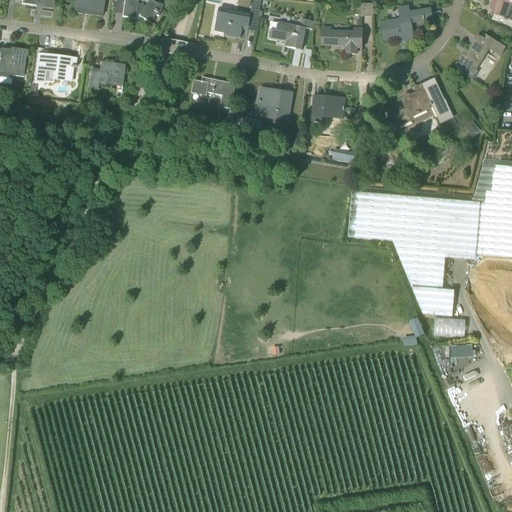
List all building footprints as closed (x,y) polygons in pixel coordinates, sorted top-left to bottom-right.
[(23,0),(22,5),(36,6),(37,3),(43,4),(43,7),(54,9),(55,0),(23,0)] [(83,10),(103,12),(103,0),(75,0),(73,13),(82,14),(83,10)] [(136,20),(136,16),(140,18),(151,23),(155,15),(158,17),(162,6),(157,4),(156,4),(149,1),(145,7),(144,7),(143,7),(141,6),(137,5),(138,2),(125,0),(124,0),(115,0),(116,2),(125,3),(122,17),(134,19),(134,20),(136,20)] [(253,0),(252,8),(261,10),(262,0),(253,0)] [(511,0),(492,0),(497,2),(493,15),(505,19),(504,20),(507,21),(508,20),(511,21),(511,0)] [(374,18),(374,5),(361,4),(361,17),(374,18)] [(400,19),(382,22),(384,41),(400,38),(400,42),(413,40),(411,24),(432,20),(431,10),(430,8),(410,11),(409,6),(398,7),(400,19)] [(229,13),(230,10),(226,10),(224,11),(222,17),(224,19),(227,20),(224,35),(241,39),(243,27),(249,28),(251,17),(229,13)] [(306,29),(279,23),(275,40),(286,42),(285,47),(302,51),(306,29)] [(332,28),(323,28),(322,45),(347,46),(346,54),(357,55),(357,47),(362,47),(363,29),(354,29),(354,32),(332,31),(332,28)] [(455,67),(470,76),(474,68),(477,70),(489,50),(500,57),(506,48),(485,35),(481,33),(480,35),(478,34),(468,51),(466,50),(455,67)] [(0,60),(0,74),(24,77),(26,57),(28,57),(29,51),(11,48),(11,51),(1,49),(0,60)] [(38,56),(36,70),(35,83),(44,84),(46,71),(55,72),(54,79),(71,82),(73,68),(77,68),(77,67),(75,67),(76,60),(38,56)] [(99,85),(122,88),(125,66),(101,63),(100,70),(101,71),(101,74),(95,73),(95,75),(91,74),(89,89),(98,90),(99,85)] [(221,108),(231,109),(235,85),(203,79),(202,83),(195,82),(193,94),(207,96),(207,93),(223,96),(221,108)] [(435,81),(435,80),(421,87),(422,87),(424,91),(419,94),(418,93),(411,96),(410,94),(407,93),(403,95),(403,98),(404,100),(402,100),(407,110),(392,116),(393,119),(391,120),(390,122),(392,126),(395,127),(397,126),(398,128),(413,121),(411,117),(426,110),(425,108),(431,105),(432,107),(434,106),(442,123),(453,118),(445,101),(444,101),(435,81)] [(274,120),(288,122),(293,95),(276,92),(275,96),(261,94),(258,112),(275,115),(274,120)] [(315,98),(313,123),(323,124),(323,119),(343,120),(344,112),(345,112),(345,109),(344,109),(344,102),(329,101),(329,103),(323,102),(324,98),(315,98)] [(235,127),(238,114),(230,112),(227,126),(235,127)] [(467,128),(474,137),(481,131),(473,123),(467,128)] [(349,163),(352,154),(336,149),(333,158),(349,163)] [(479,204),(475,255),(511,257),(511,168),(483,166),(473,200),(471,203),(479,204)] [(445,259),(474,261),(475,255),(479,204),(471,203),(472,198),(353,187),(349,238),(393,241),(422,314),(452,317),(454,291),(442,290),(445,259)] [(452,344),(452,355),(474,355),(473,344),(452,344)]
